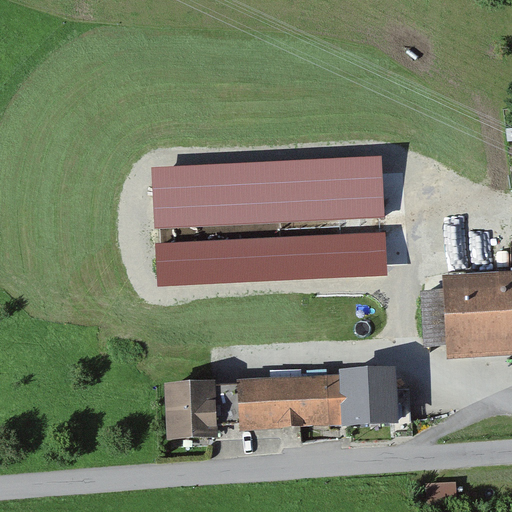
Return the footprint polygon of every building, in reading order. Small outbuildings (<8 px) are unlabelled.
[(382,157),(152,168),(155,229),(385,218),(382,157)] [(439,198),(441,249),(496,247),(494,196),(439,198)] [(158,287),(388,276),(386,233),(156,244),(158,287)] [(447,347),(447,355),(511,351),(511,275),(443,279),(444,291),(447,347)] [(421,292),(424,348),(447,347),(444,291),(421,292)] [(396,367),(339,370),(340,375),(342,426),(399,424),(396,367)] [(340,375),(237,380),(240,431),(342,426),(340,375)] [(165,384),(167,441),(218,439),(216,382),(165,384)] [(430,486),(431,503),(459,500),(458,484),(430,486)]
